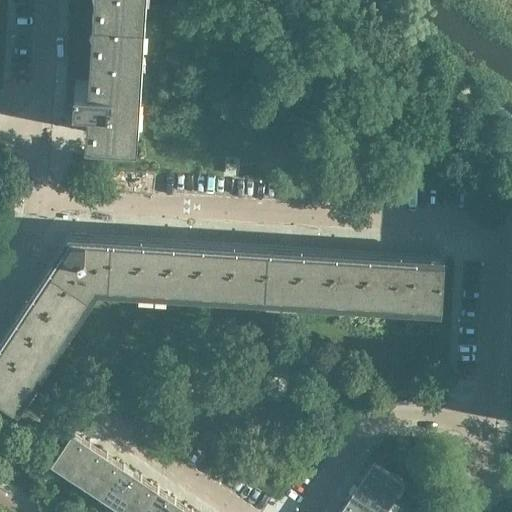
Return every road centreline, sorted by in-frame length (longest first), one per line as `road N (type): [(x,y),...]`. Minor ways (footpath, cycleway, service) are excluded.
road 1 (residential): [(484,416),(496,243),(478,230),(47,201)]
road 2 (residential): [(304,511),(376,418),(484,416)]
road 3 (residential): [(228,511),(96,418)]
road 4 (residential): [(38,133),(50,0)]
